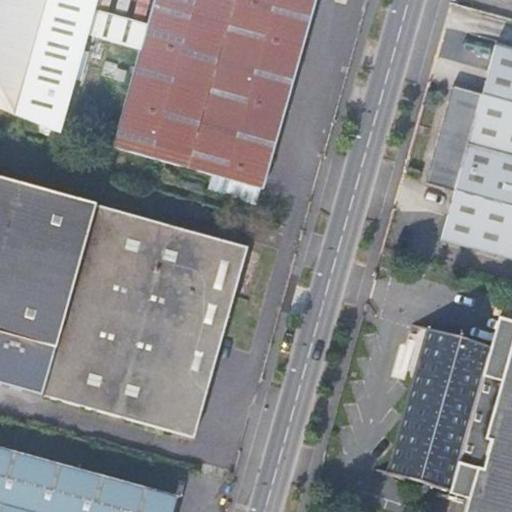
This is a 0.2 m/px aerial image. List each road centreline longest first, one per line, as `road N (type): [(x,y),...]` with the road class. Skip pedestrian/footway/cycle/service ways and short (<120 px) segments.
road 1 (secondary): [(410,0),(266,511)]
road 2 (unknown): [(277,473),(341,479),(372,470),(415,337),(423,323),(438,319)]
